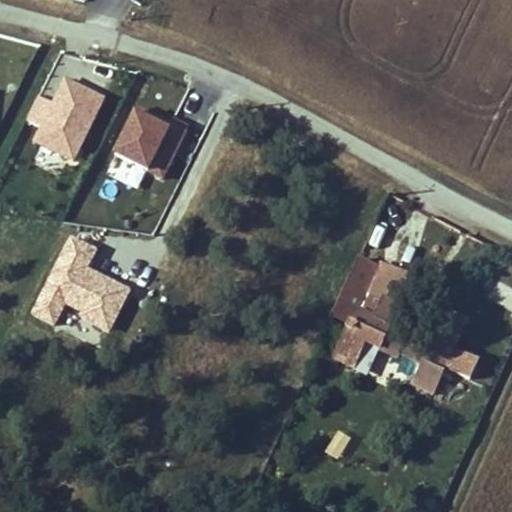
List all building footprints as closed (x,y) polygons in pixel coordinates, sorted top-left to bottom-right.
[(66,76),(52,102),(36,94),(23,119),(38,127),(31,141),(73,162),(107,97),(66,76)] [(138,187),(145,172),(165,181),(188,130),(134,106),(104,172),(138,187)] [(40,147),(32,163),(59,176),(66,160),(40,147)] [(394,319),(400,306),(397,305),(409,277),(382,265),(380,269),(360,260),(333,317),(351,325),(337,355),(357,364),(366,344),(380,351),(386,338),(402,345),(398,354),(399,354),(424,365),(417,381),(436,390),(446,369),(470,380),(479,362),(454,351),(467,322),(448,313),(435,342),(410,331),(393,323),(394,319)] [(242,433),(231,424),(223,435),(234,443),(242,433)]
